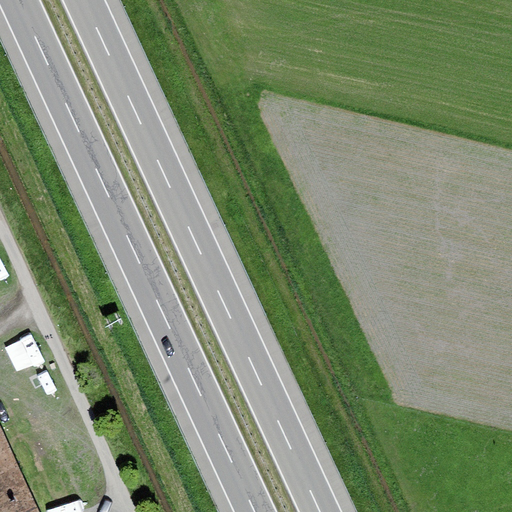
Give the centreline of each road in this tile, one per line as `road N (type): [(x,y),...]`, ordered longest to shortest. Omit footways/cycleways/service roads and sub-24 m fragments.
road 1 (motorway): [(18,0),(255,511)]
road 2 (motorway): [(321,511),(85,0)]
road 3 (track): [(129,511),(0,231)]
